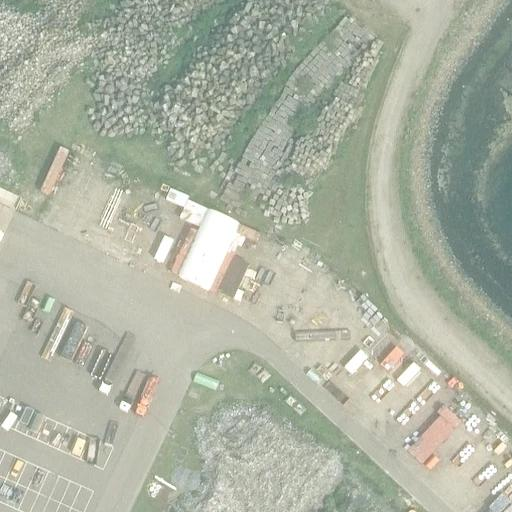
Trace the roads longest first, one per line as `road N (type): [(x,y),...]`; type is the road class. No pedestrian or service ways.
road 1 (unknown): [(201,314),(301,385),(448,511)]
road 2 (unknown): [(108,511),(201,314)]
road 3 (unknown): [(33,238),(201,314)]
